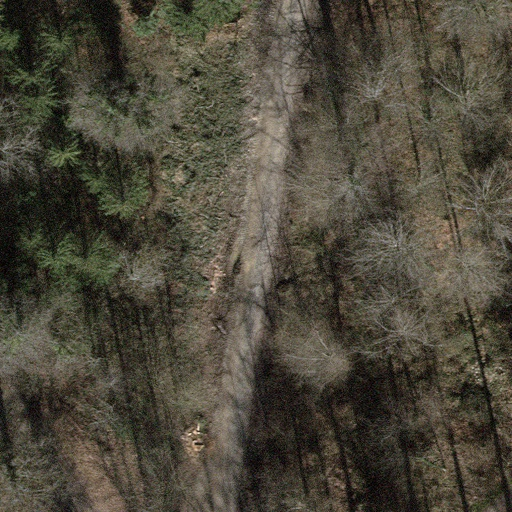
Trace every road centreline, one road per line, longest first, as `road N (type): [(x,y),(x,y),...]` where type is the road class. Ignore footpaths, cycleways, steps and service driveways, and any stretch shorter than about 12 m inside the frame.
road 1 (track): [(222,511),(295,0)]
road 2 (track): [(88,511),(0,369)]
